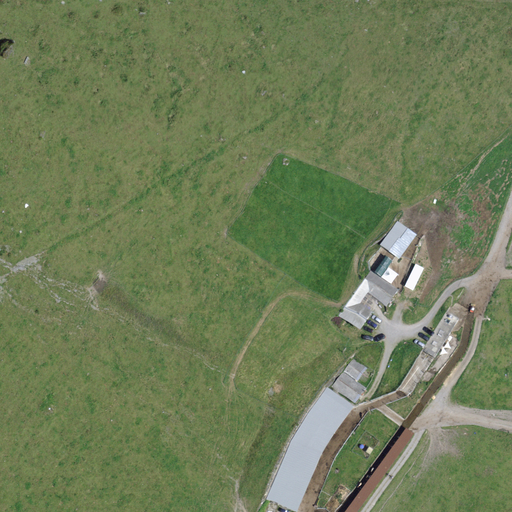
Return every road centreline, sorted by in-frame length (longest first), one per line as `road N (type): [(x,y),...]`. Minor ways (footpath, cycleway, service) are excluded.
road 1 (track): [(435,408),(476,336),(511,205)]
road 2 (track): [(511,272),(460,280),(413,330),(392,332)]
